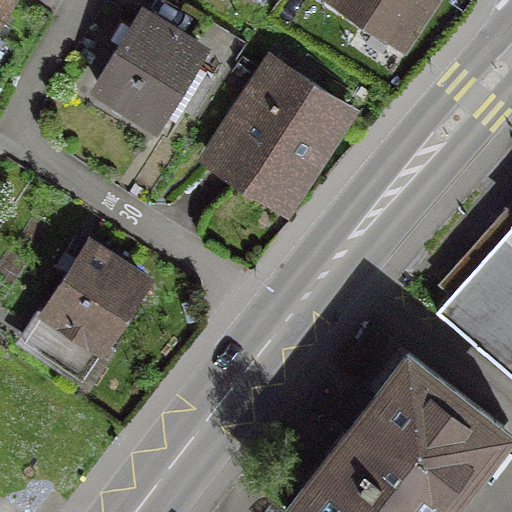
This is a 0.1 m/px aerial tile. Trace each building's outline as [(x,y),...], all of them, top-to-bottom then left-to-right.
[(329,0),(396,44),(424,0),(329,0)] [(198,51),(135,12),(92,82),(155,121),(169,98),(187,109),(206,79),(188,68),(198,51)] [(343,106),(271,59),(206,158),(244,183),(250,174),(284,196),(343,106)] [(511,215),(432,308),(511,377),(511,215)] [(140,281),(82,243),(22,335),(74,369),(94,339),(100,343),(140,281)] [(433,511),(499,426),(404,352),(281,511),(282,511),(433,511)]
